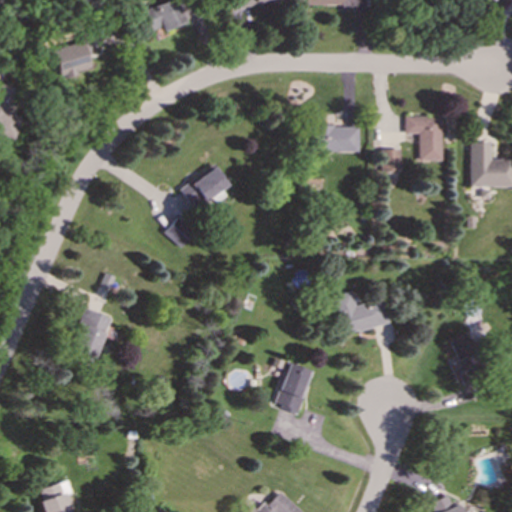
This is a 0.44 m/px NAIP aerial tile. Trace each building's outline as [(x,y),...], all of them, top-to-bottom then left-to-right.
[(160,31),(181,23),(172,0),(166,0),(131,13),(139,34),(159,27),(160,31)] [(90,69),(83,41),(50,49),(57,77),(90,69)] [(4,112),(12,88),(0,84),(0,135),(12,139),(19,116),(4,112)] [(403,134),(417,134),(416,160),(439,160),(440,117),(403,116),(403,134)] [(357,126),(312,126),(312,151),(357,152),(357,126)] [(467,142),(468,186),(510,186),(510,159),(488,159),(487,142),(467,142)] [(379,172),(398,171),(398,149),(378,149),(379,172)] [(178,189),(190,209),(227,187),(215,167),(178,189)] [(190,233),(174,218),(160,232),(176,247),(190,233)] [(112,277),(103,273),(98,284),(107,288),(112,277)] [(387,324),(381,298),(352,304),(350,292),(330,297),(338,335),(387,324)] [(88,362),(107,318),(84,308),(65,352),(88,362)] [(447,340),(455,360),(450,362),(457,381),(483,371),(469,332),(447,340)] [(297,413),(308,370),(284,364),(273,406),(297,413)] [(35,489),(40,511),(68,511),(64,495),(69,493),(66,481),(35,489)] [(298,511),(276,492),(264,505),(260,502),(253,510),(248,505),(241,511),(298,511)] [(447,503),(444,495),(428,503),(432,511),(458,511),(453,500),(447,503)]
